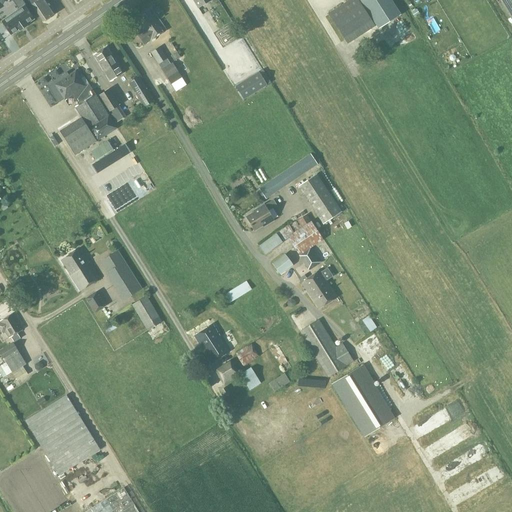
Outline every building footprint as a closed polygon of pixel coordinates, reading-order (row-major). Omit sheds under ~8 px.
[(31,0),(30,1),(33,5),(44,22),(56,13),(46,0),(31,0)] [(193,0),(198,8),(212,0),(211,0),(193,0)] [(347,45),(375,27),(357,0),(349,0),(328,14),(347,45)] [(401,16),(390,0),(359,0),(378,30),(401,16)] [(511,0),(500,0),(511,19),(511,0)] [(27,26),(26,25),(33,20),(25,7),(26,6),(23,1),(16,5),(19,10),(2,22),(11,35),(19,30),(20,31),(27,26)] [(212,16),(220,14),(218,8),(210,10),(212,16)] [(150,42),(166,31),(151,9),(135,20),(143,31),(138,35),(144,45),(150,41),(150,42)] [(403,31),(407,30),(401,17),(398,18),(403,31)] [(228,35),(219,40),(223,47),(241,37),(232,23),(224,28),(228,35)] [(151,53),(158,65),(159,65),(162,70),(168,81),(159,86),(166,98),(176,91),(171,85),(182,78),(173,63),(170,65),(167,59),(168,59),(160,47),(151,53)] [(110,82),(123,74),(107,48),(94,56),(110,82)] [(270,83),(262,71),(236,87),(243,100),(270,83)] [(59,92),(52,96),(57,103),(63,99),(64,101),(72,95),(76,101),(79,106),(75,108),(81,118),(96,142),(107,135),(117,129),(103,106),(89,84),(85,86),(80,79),(76,72),(65,78),(55,85),(59,92)] [(154,102),(139,77),(129,83),(144,108),(154,102)] [(119,107),(108,90),(98,96),(109,113),(116,123),(126,117),(123,113),(122,114),(118,107),(119,107)] [(96,142),(81,118),(59,132),(74,156),(96,142)] [(91,152),(96,161),(113,150),(107,142),(91,152)] [(266,200),(318,165),(311,154),(272,181),(273,182),(260,191),(266,200)] [(342,212),(317,174),(298,187),(303,195),(304,194),(314,209),(313,209),(323,225),(342,212)] [(139,191),(151,183),(147,176),(134,183),(139,191)] [(263,227),(273,221),(268,211),(277,206),(274,200),(254,212),(255,213),(246,218),(254,231),(263,226),(263,227)] [(307,215),(277,234),(282,242),(289,238),(308,271),(322,263),(312,247),(323,241),(307,215)] [(275,231),(257,244),(264,253),(281,241),(275,231)] [(80,291),(99,279),(89,263),(88,264),(79,249),(61,261),(70,275),(80,291)] [(142,289),(118,251),(100,262),(107,273),(106,274),(123,302),(142,289)] [(281,276),(293,265),(285,254),(272,264),(281,276)] [(319,310),(337,298),(319,271),(301,283),(319,310)] [(246,282),(224,296),(229,304),(252,290),(246,282)] [(96,289),(84,296),(94,312),(100,309),(98,305),(103,302),(96,289)] [(162,323),(147,297),(132,305),(147,331),(162,323)] [(20,339),(17,334),(22,330),(12,314),(0,321),(0,329),(2,334),(5,332),(9,338),(11,337),(14,343),(20,339)] [(370,332),(376,326),(366,314),(360,319),(370,332)] [(328,377),(353,362),(342,344),(335,348),(319,320),(300,332),(328,377)] [(113,321),(105,326),(109,333),(117,328),(113,321)] [(211,363),(229,352),(213,325),(194,337),(211,363)] [(367,340),(371,346),(376,343),(372,337),(367,340)] [(26,365),(13,344),(0,351),(0,353),(6,364),(0,367),(0,373),(3,378),(12,372),(18,381),(28,374),(23,366),(26,365)] [(239,354),(242,363),(256,357),(252,349),(239,354)] [(32,360),(38,370),(48,364),(42,354),(32,360)] [(240,375),(232,361),(231,362),(231,361),(216,370),(225,386),(239,377),(238,376),(240,375)] [(400,389),(410,383),(397,364),(388,371),(400,389)] [(363,367),(332,387),(364,438),(393,420),(372,386),(374,385),(363,367)] [(251,369),(240,375),(250,391),(261,385),(251,369)] [(284,373),(269,383),(274,391),(290,381),(284,373)] [(231,395),(226,387),(220,391),(225,399),(231,395)] [(59,476),(100,450),(66,396),(25,421),(59,476)] [(380,456),(387,447),(381,442),(373,450),(380,456)] [(458,460),(439,471),(444,480),(475,462),(470,453),(468,454),(470,458),(460,463),(458,460)] [(61,481),(66,488),(78,479),(73,472),(61,481)] [(449,493),(455,505),(494,485),(488,473),(449,493)] [(85,511),(138,511),(124,488),(85,511)]
